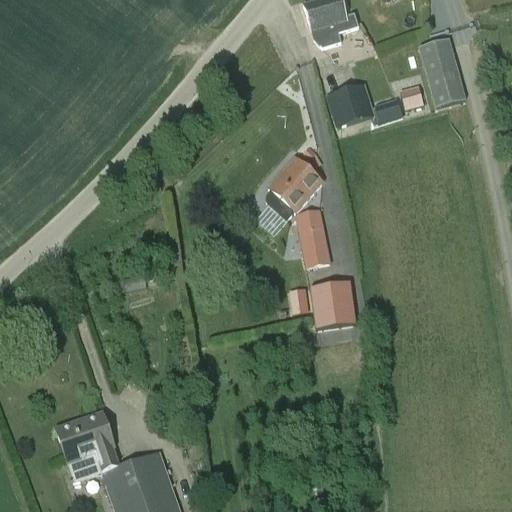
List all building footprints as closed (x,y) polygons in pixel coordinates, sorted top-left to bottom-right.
[(322,55),(340,49),(338,39),(357,32),(353,19),(344,21),(338,1),(304,11),(312,35),(310,36),(312,46),(318,52),(320,52),(322,55)] [(417,52),(434,113),(464,104),(448,44),(417,52)] [(338,131),(374,120),(364,90),(329,100),(338,131)] [(418,91),(399,96),(401,103),(404,114),(423,109),(420,96),(418,91)] [(264,203),(264,204),(264,207),(265,208),(267,211),(285,227),(294,217),(296,218),(322,188),(312,180),(313,179),(294,163),(268,194),(270,195),(265,201),(264,203)] [(330,269),(326,253),(328,252),(320,215),(294,220),(302,258),(303,258),(306,274),(330,269)] [(349,289),(309,294),(320,373),(360,368),(349,289)] [(68,470),(74,487),(100,479),(111,511),(178,511),(159,458),(118,472),(112,454),(115,453),(102,416),(53,433),(66,471),(68,470)]
